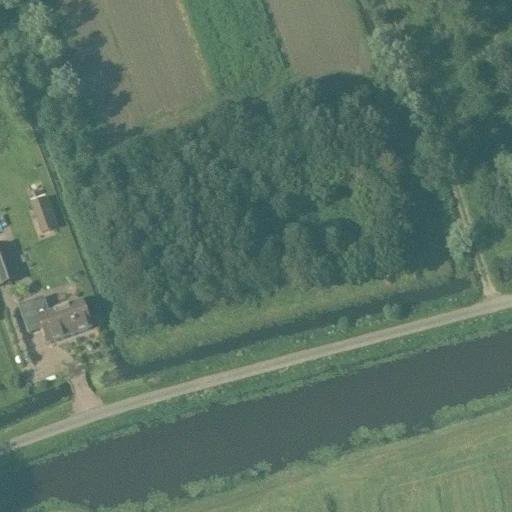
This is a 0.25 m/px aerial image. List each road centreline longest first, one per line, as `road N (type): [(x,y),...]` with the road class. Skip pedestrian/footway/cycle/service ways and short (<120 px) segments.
road 1 (unclassified): [(0,452),(253,355),(511,294)]
road 2 (track): [(400,19),(494,300)]
